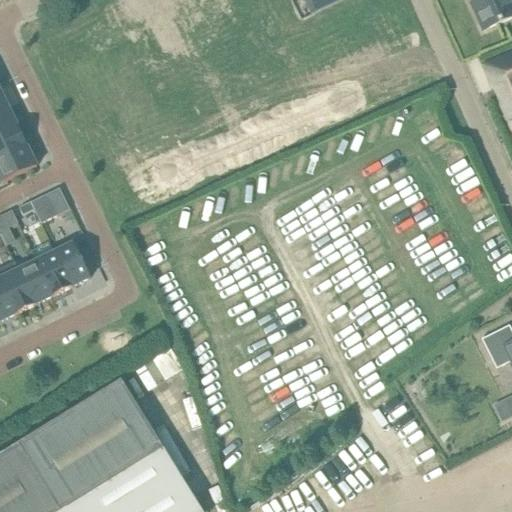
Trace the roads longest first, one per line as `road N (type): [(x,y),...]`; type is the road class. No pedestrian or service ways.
road 1 (residential): [(0,23),(127,293),(0,356)]
road 2 (unclassified): [(511,198),(419,0)]
